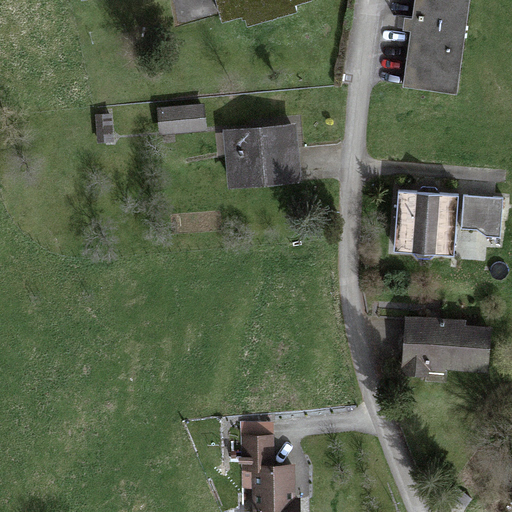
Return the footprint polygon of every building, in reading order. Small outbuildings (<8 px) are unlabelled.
[(218,0),(223,16),(242,10),(243,15),(291,0),(218,0)] [(457,88),(466,0),(417,0),(415,19),(409,19),(408,30),(414,30),(408,82),(457,88)] [(206,108),(158,110),(159,133),(207,130),(206,108)] [(106,117),(94,118),(96,140),(108,139),(106,117)] [(295,128),(227,132),(230,183),(298,179),(295,128)] [(398,191),(395,245),(451,248),(454,194),(398,191)] [(502,196),(462,193),(461,227),(478,229),(486,235),(499,236),(502,196)] [(491,321),(410,319),(410,365),(490,367),(491,321)] [(258,468),(273,469),(273,440),(244,439),(244,468),(258,468)] [(258,468),(257,511),(299,511),(299,508),(292,508),(293,469),(273,469),(258,468)]
